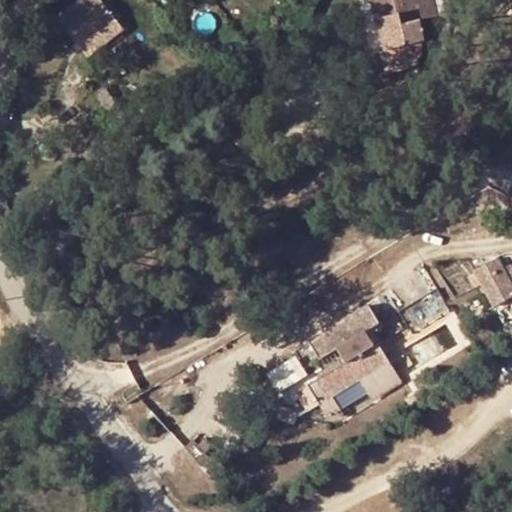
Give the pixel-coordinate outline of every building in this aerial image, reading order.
[(85,61),(123,36),(98,0),(89,0),(59,19),(85,61)] [(389,0),(375,0),(367,2),(372,21),(393,16),(389,0)] [(389,0),(393,16),(372,21),(371,21),(380,55),(422,43),(417,22),(440,17),(436,0),(389,0)] [(43,30),(59,19),(48,3),(37,23),(43,30)] [(496,306),(511,296),(511,289),(508,284),(500,270),(495,261),(477,272),(477,274),(484,285),(496,306)] [(511,274),(507,266),(500,270),(508,284),(511,281),(511,274)] [(477,274),(470,279),(476,290),(484,285),(477,274)] [(307,412),(318,406),(331,398),(368,376),(389,362),(368,330),(377,324),(365,305),(305,341),(317,360),(334,350),(341,362),(304,384),(308,391),(298,396),(307,412)] [(378,391),(399,377),(389,362),(368,376),(378,391)] [(341,414),(331,398),(318,406),(324,414),(338,416),(341,414)] [(281,409),(278,418),(296,423),(298,413),(281,409)] [(185,447),(202,467),(212,459),(194,439),(185,447)]
